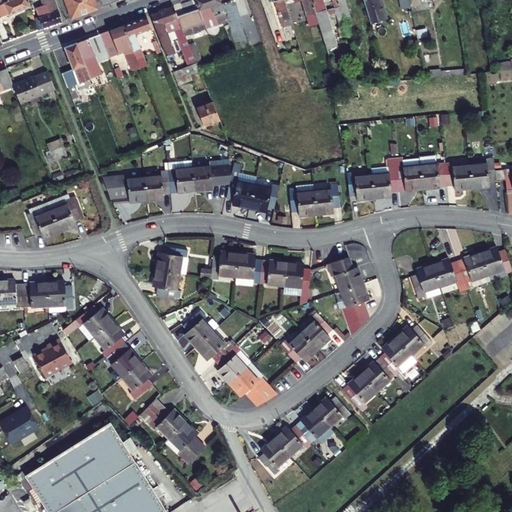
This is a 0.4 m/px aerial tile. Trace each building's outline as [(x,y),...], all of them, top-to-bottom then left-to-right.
[(8,0),(0,3),(0,20),(16,14),(17,16),(37,8),(34,0),(8,0)] [(48,0),(51,8),(39,12),(45,31),(69,23),(60,0),(48,0)] [(70,0),(77,19),(102,10),(100,4),(109,1),(109,0),(70,0)] [(209,0),(202,2),(206,13),(184,20),(187,28),(190,38),(233,25),(224,0),(209,0)] [(282,7),(279,0),(266,0),(269,7),(271,7),(279,31),(288,28),(287,24),(286,19),(282,7)] [(307,1),(307,0),(296,0),(303,23),(313,20),(307,1)] [(313,20),(322,16),(318,0),(311,0),(307,1),(313,20)] [(326,0),(329,14),(334,13),(331,0),(326,0)] [(340,12),(337,0),(331,0),(334,13),(340,12)] [(358,0),(359,1),(367,29),(381,25),(373,0),(358,0)] [(399,15),(408,13),(404,0),(397,0),(396,0),(399,15)] [(293,13),(290,5),(282,7),(286,19),(297,16),(296,12),(293,13)] [(179,48),(174,33),(187,28),(184,20),(180,9),(157,17),(169,51),(179,48)] [(158,32),(153,19),(129,28),(143,66),(151,63),(142,38),(158,32)] [(399,61),(388,23),(381,25),(367,29),(379,68),(399,61)] [(0,47),(9,44),(0,26),(0,47)] [(143,66),(129,28),(106,37),(115,62),(131,56),(139,76),(146,73),(143,66)] [(115,62),(106,37),(93,41),(103,67),(115,62)] [(103,67),(93,41),(83,45),(89,62),(95,79),(106,75),(103,67)] [(94,107),(104,103),(96,81),(95,79),(89,62),(83,45),(69,50),(79,76),(81,75),(85,85),(81,87),(76,75),(68,79),(78,105),(91,100),(94,107)] [(62,63),(69,60),(65,51),(58,54),(62,63)] [(511,58),(499,60),(500,68),(511,67),(511,58)] [(151,63),(143,66),(146,73),(154,70),(151,63)] [(178,73),(180,79),(202,71),(201,66),(178,73)] [(16,89),(9,73),(0,76),(0,86),(3,86),(7,97),(2,99),(6,109),(22,103),(16,89)] [(60,94),(52,75),(16,89),(22,103),(23,108),(60,94)] [(197,124),(212,118),(205,99),(190,105),(197,124)] [(61,154),(59,146),(45,151),(48,159),(61,154)] [(431,155),(416,156),(416,165),(419,187),(444,185),(441,162),(432,163),(431,155)] [(385,157),(386,172),(369,174),(371,197),(388,195),(387,190),(394,189),(392,156),(385,157)] [(400,166),(399,156),(392,156),(394,189),(419,187),(416,165),(400,166)] [(485,157),(485,161),(466,163),(468,186),(486,184),(486,181),(493,180),(492,171),(491,157),(485,157)] [(209,159),(209,164),(191,166),(193,189),(211,187),(210,182),(217,181),(215,158),(209,159)] [(191,166),(190,159),(168,161),(169,168),(191,166)] [(450,164),(450,162),(441,162),(444,185),(451,184),(452,187),(468,186),(466,163),(450,164)] [(193,189),(191,166),(169,168),(171,191),(193,189)] [(162,169),(162,173),(145,175),(147,197),(164,196),(164,192),(171,191),(169,168),(162,169)] [(511,172),(510,172),(509,169),(502,170),(503,179),(504,191),(511,191),(511,195),(511,194),(511,172)] [(503,179),(502,170),(492,171),(493,180),(503,179)] [(351,175),(350,172),(340,173),(342,195),(352,194),(352,198),(371,197),(369,174),(351,175)] [(127,176),(127,173),(104,175),(113,196),(129,195),(130,199),(147,197),(145,175),(127,176)] [(238,179),(239,174),(233,173),(228,195),(234,197),(233,202),(250,205),(255,183),(238,179)] [(307,209),(305,186),(305,179),(288,180),(288,183),(281,184),(283,207),(290,206),(290,211),(307,209)] [(323,180),(323,184),(305,186),(307,209),(325,208),(325,203),(331,202),(329,180),(323,180)] [(274,182),(272,186),(255,183),(250,205),(267,209),(268,204),(275,206),(280,183),(274,182)] [(59,198),(61,203),(45,209),(54,230),(70,224),(68,219),(75,217),(66,195),(59,198)] [(27,212),(20,215),(29,236),(36,233),(38,237),(54,230),(45,209),(29,216),(27,212)] [(495,250),(494,246),(477,251),(485,273),(501,268),(502,272),(508,270),(501,248),(495,250)] [(155,256),(150,255),(148,272),(171,275),(173,258),(177,258),(177,252),(156,250),(155,256)] [(211,278),(211,273),(229,274),(231,252),(213,250),(213,255),(206,254),(205,260),(204,271),(204,277),(211,278)] [(485,273),(477,251),(454,258),(461,281),(485,273)] [(245,275),(244,279),(252,280),(253,257),(247,257),(247,253),(231,252),(229,274),(245,275)] [(346,268),(342,256),(320,264),(324,275),(328,274),(334,290),(356,282),(350,266),(346,268)] [(436,284),(452,279),(454,283),(461,281),(454,258),(447,261),(445,256),(429,262),(436,284)] [(253,257),(252,280),(278,282),(279,259),(253,257)] [(293,304),(301,301),(305,266),(296,265),(296,260),(279,259),(278,282),(295,283),(293,304)] [(421,293),(419,289),(436,284),(429,262),(413,267),(414,271),(407,273),(414,295),(421,293)] [(192,278),(204,280),(204,277),(204,271),(201,271),(194,269),(192,278)] [(150,290),(150,296),(151,296),(171,299),(172,293),(168,293),(171,275),(148,272),(145,289),(150,290)] [(16,285),(9,285),(9,281),(0,281),(0,303),(10,304),(10,308),(17,308),(16,285)] [(357,300),(361,299),(356,282),(334,290),(340,306),(335,308),(341,325),(363,317),(357,300)] [(43,307),(42,284),(16,285),(17,308),(40,307),(43,307)] [(60,284),(42,284),(43,307),(43,311),(67,310),(66,288),(60,288),(60,284)] [(340,306),(334,290),(326,292),(330,301),(328,301),(331,309),(335,308),(340,306)] [(75,325),(78,322),(89,336),(107,322),(96,308),(93,310),(88,304),(70,319),(72,322),(75,325)] [(321,334),(327,328),(310,311),(304,317),(308,320),(296,332),(311,348),(323,337),(321,334)] [(180,333),(177,336),(189,349),(205,333),(193,321),(197,318),(192,313),(176,328),(180,333)] [(345,336),(364,317),(363,317),(341,325),(345,336)] [(72,322),(70,319),(57,329),(60,332),(72,322)] [(118,344),(114,338),(118,335),(107,322),(89,336),(99,349),(96,353),(100,359),(118,344)] [(407,331),(404,328),(391,339),(406,356),(419,345),(422,348),(427,343),(412,326),(407,331)] [(295,358),(298,360),(311,348),(296,332),(283,344),(280,340),(273,346),(290,363),(295,358)] [(201,361),(204,359),(209,364),(226,348),(221,343),(217,346),(205,333),(189,349),(201,361)] [(378,350),(380,353),(375,357),(391,374),(395,370),(393,368),(406,356),(391,339),(378,350)] [(69,363),(55,340),(43,347),(44,350),(30,358),(42,379),(69,363)] [(115,377),(133,363),(118,344),(100,359),(115,377)] [(214,369),(211,372),(223,385),(239,369),(227,357),(231,354),(226,348),(209,364),(214,369)] [(244,365),(232,353),(231,354),(227,357),(239,369),(244,365)] [(26,367),(19,355),(10,361),(17,373),(26,367)] [(398,374),(412,363),(406,356),(393,368),(395,370),(398,374)] [(391,374),(375,357),(357,373),(372,391),(391,374)] [(10,367),(7,363),(0,366),(0,381),(5,379),(1,371),(10,367)] [(140,379),(144,376),(133,363),(115,377),(126,391),(123,393),(127,399),(145,385),(140,379)] [(255,378),(256,377),(244,365),(239,369),(251,382),(255,378)] [(251,408),(271,396),(255,378),(251,382),(239,369),(223,385),(234,397),(238,394),(251,408)] [(372,391),(357,373),(338,389),(354,407),(372,391)] [(325,401),(323,398),(309,410),(325,428),(338,416),(341,418),(346,414),(330,397),(325,401)] [(178,423),(166,411),(163,414),(149,400),(132,417),(146,431),(150,427),(163,439),(178,423)] [(11,417),(11,416),(0,422),(0,423),(12,443),(40,426),(28,405),(15,413),(16,414),(11,417)] [(325,428),(309,410),(291,426),(307,444),(325,428)] [(118,421),(123,426),(132,417),(126,412),(118,421)] [(162,511),(108,423),(19,479),(40,511),(162,511)] [(187,437),(190,434),(178,423),(163,439),(175,450),(171,454),(182,465),(198,447),(187,437)] [(285,457),(298,445),(301,448),(307,444),(291,426),(286,431),(283,428),(269,440),(285,457)] [(124,440),(130,450),(136,446),(130,437),(124,440)] [(171,454),(175,450),(163,439),(158,444),(170,455),(171,454)] [(275,472),(272,469),(285,457),(269,440),(256,452),(259,455),(253,460),(269,477),(275,472)]
